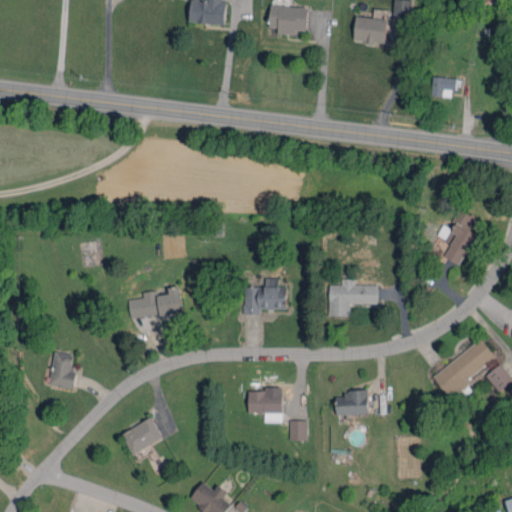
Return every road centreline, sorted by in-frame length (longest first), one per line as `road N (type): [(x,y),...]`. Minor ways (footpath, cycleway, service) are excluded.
road 1 (residential): [(16,511),(51,463),(147,376),(223,353),(365,351),(414,340),(466,309),(511,247)]
road 2 (primary): [(511,151),(0,85)]
